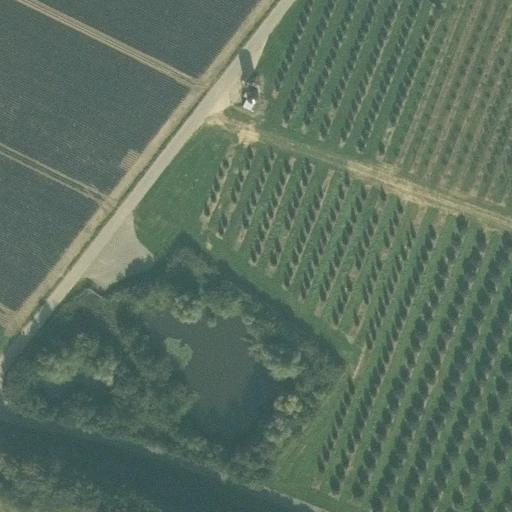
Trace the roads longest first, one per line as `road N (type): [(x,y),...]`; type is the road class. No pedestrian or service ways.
road 1 (track): [(0,372),(287,0)]
road 2 (track): [(0,415),(103,435),(308,511)]
